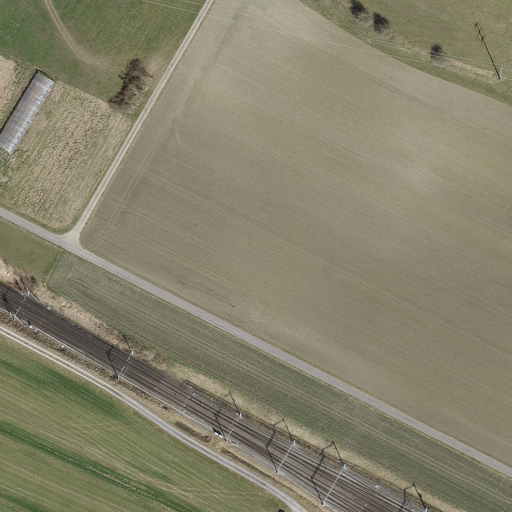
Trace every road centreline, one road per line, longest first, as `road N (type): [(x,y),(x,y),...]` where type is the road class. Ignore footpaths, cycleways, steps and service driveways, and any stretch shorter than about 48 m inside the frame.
road 1 (unclassified): [(0,211),(511,475)]
road 2 (track): [(0,329),(102,383),(300,511)]
road 3 (track): [(68,246),(211,0)]
road 4 (track): [(312,0),(420,66),(511,99)]
